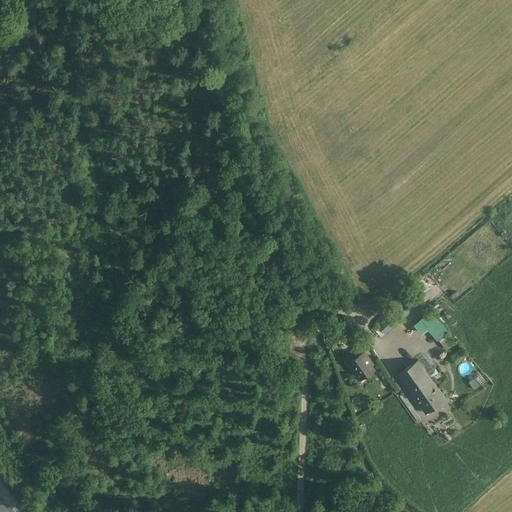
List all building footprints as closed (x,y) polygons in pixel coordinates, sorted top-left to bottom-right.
[(424,280),(414,289),(422,298),(432,289),(424,280)] [(414,289),(394,307),(403,317),(423,300),(422,298),(414,289)] [(394,307),(382,318),(391,328),(403,317),(394,307)] [(430,311),(420,320),(438,340),(448,331),(430,311)] [(385,333),(391,328),(382,318),(376,323),(385,333)] [(351,325),(345,329),(351,339),(358,335),(351,325)] [(448,332),(439,340),(446,349),(456,342),(448,332)] [(462,348),(452,357),(457,364),(468,355),(462,348)] [(364,351),(348,362),(358,376),(362,372),(365,376),(375,370),(368,360),(370,359),(364,351)] [(418,362),(398,376),(425,415),(446,400),(418,362)] [(469,381),(475,389),(486,381),(480,373),(469,381)]
